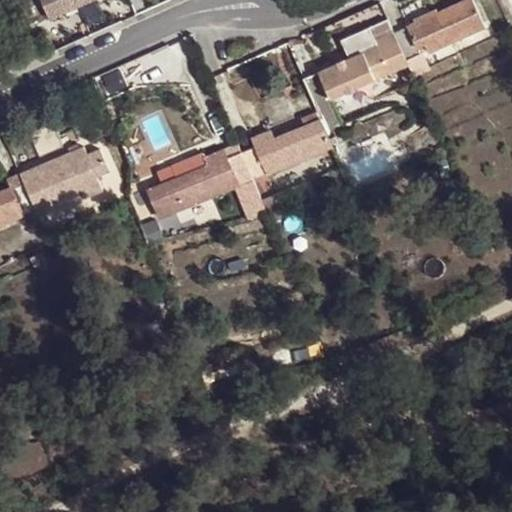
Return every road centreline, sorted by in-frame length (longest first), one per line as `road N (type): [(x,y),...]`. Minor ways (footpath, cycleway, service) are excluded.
road 1 (track): [(46,511),(511,302)]
road 2 (residential): [(185,13),(0,97)]
